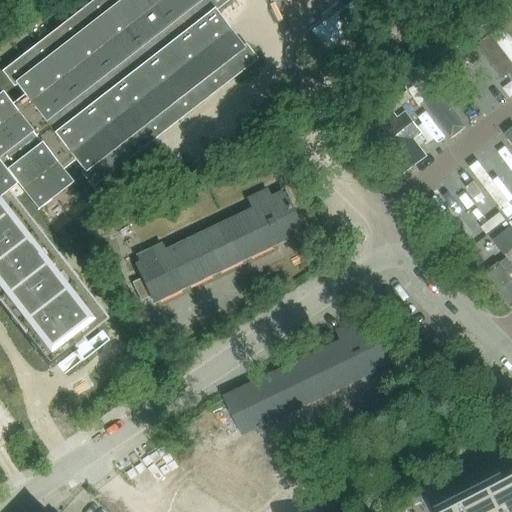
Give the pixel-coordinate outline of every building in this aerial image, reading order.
[(0,293),(52,361),(71,346),(106,318),(76,279),(77,278),(58,254),(48,262),(0,200),(0,197),(13,187),(8,181),(10,179),(11,179),(36,211),(71,185),(61,172),(75,161),(94,186),(254,62),(215,12),(230,0),(93,0),(5,69),(25,94),(10,106),(0,93),(0,293)] [(454,104),(468,121),(509,90),(496,72),(454,104)] [(481,204),(493,197),(465,153),(454,161),(481,204)] [(496,163),(508,179),(511,175),(511,164),(505,156),(496,163)] [(270,234),(296,222),(282,193),(252,207),(253,210),(137,265),(153,300),(274,243),(270,234)] [(482,209),(456,226),(487,274),(507,261),(494,241),(500,237),(482,209)] [(511,294),(511,267),(499,276),(511,294)] [(242,433),(364,375),(360,367),(386,354),(372,325),(341,340),(342,343),(226,399),(242,433)] [(193,460),(170,511),(304,511),(306,510),(193,460)] [(511,511),(511,470),(437,509),(438,511),(511,511)]
